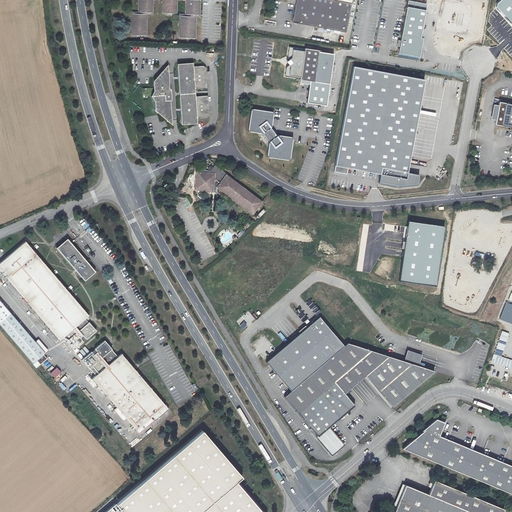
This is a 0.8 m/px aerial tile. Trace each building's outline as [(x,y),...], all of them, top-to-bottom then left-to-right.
[(139,0),(139,12),(152,13),(152,0),(139,0)] [(163,0),(163,13),(167,13),(167,16),(172,16),(172,13),(176,14),(177,0),(176,0),(163,0)] [(186,0),(187,0),(186,15),(199,15),(199,0),(186,0)] [(296,0),(292,22),(346,32),(351,0),(296,0)] [(511,0),(499,0),(496,3),(496,7),(511,25),(511,0)] [(408,1),(399,53),(420,57),(424,39),(422,38),(428,4),(408,1)] [(146,14),(133,14),(132,35),(146,36),(146,14)] [(196,17),(181,16),(180,38),(195,38),(196,17)] [(284,76),(300,78),(300,79),(329,84),(331,71),(334,72),(335,65),(332,65),(334,53),(319,51),(319,50),(304,48),(304,50),(288,47),(287,57),(289,59),(287,60),(286,63),(288,65),(285,67),(284,76)] [(193,92),(195,90),(205,89),(207,87),(206,68),(204,66),(193,66),(193,63),(177,64),(179,92),(193,92)] [(151,96),(155,101),(155,110),(170,123),(172,123),(170,100),(172,100),(171,89),(170,89),(168,66),(166,66),(153,81),(154,90),(151,96)] [(424,80),(353,66),(335,166),(336,166),(335,172),(347,174),(348,168),(381,174),(379,183),(397,187),(416,185),(418,174),(407,172),(424,80)] [(309,84),(306,102),(326,105),(329,84),(300,79),(299,82),(309,84)] [(197,123),(197,119),(207,119),(209,117),(208,98),(205,96),(195,96),(193,95),(179,96),(181,124),(197,123)] [(511,103),(498,101),(497,109),(495,119),(494,124),(495,124),(511,127),(511,103)] [(251,109),(248,131),(263,133),(267,138),(274,133),(270,128),(271,127),(273,112),(251,109)] [(292,138),(277,135),(276,136),(274,133),(267,138),(270,141),(269,142),(267,156),(289,160),(292,141),(292,138)] [(197,172),(195,189),(212,191),(213,188),(215,189),(216,187),(217,187),(252,214),(262,202),(226,175),(227,174),(215,165),(210,172),(207,171),(207,173),(197,172)] [(438,181),(448,172),(441,165),(432,174),(438,181)] [(408,223),(400,282),(436,287),(445,229),(408,223)] [(56,248),(85,281),(95,271),(67,238),(56,248)] [(0,262),(0,270),(60,340),(63,337),(74,350),(96,330),(89,322),(88,323),(85,319),(89,315),(25,241),(0,262)] [(45,353),(0,300),(0,325),(36,368),(47,359),(43,354),(45,353)] [(292,390),(345,344),(320,316),(267,361),(292,390)] [(511,367),(511,359),(502,357),(509,333),(501,331),(492,363),(511,368),(511,367)] [(38,339),(36,342),(45,353),(48,350),(38,339)] [(82,359),(95,375),(92,378),(116,407),(126,418),(136,430),(152,416),(155,420),(169,408),(165,405),(121,353),(118,356),(108,345),(109,344),(105,340),(82,359)] [(354,405),(344,394),(364,377),(390,409),(432,373),(417,367),(403,362),(347,343),(345,344),(292,390),(285,397),(299,413),(318,436),(317,437),(332,455),(344,445),(329,427),(354,405)] [(406,351),(403,362),(417,367),(421,355),(406,351)] [(55,379),(61,372),(56,367),(50,374),(55,379)] [(126,418),(116,407),(113,410),(122,421),(126,418)] [(437,420),(403,449),(511,494),(511,467),(440,437),(445,423),(437,420)] [(202,430),(104,511),(261,511),(236,482),(242,477),(202,430)] [(502,511),(504,509),(435,480),(429,494),(406,485),(394,511),(502,511)]
